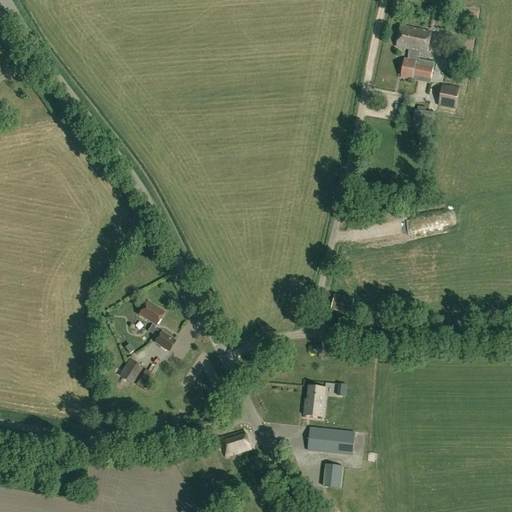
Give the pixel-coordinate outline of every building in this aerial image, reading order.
[(405,59),(401,78),(430,84),(434,63),(419,60),(420,52),(427,53),(431,32),(401,26),(397,47),(409,50),(407,60),(405,59)] [(438,105),(455,109),(460,89),(442,86),(438,105)] [(422,111),(414,110),(413,122),(432,124),(433,113),(422,112),(422,111)] [(355,300),(335,295),(331,309),(351,314),(355,300)] [(164,312),(148,301),(139,315),(152,324),(148,331),(157,338),(154,343),(168,352),(176,341),(161,332),(154,328),(164,312)] [(132,384),(142,369),(129,360),(119,376),(132,384)] [(145,391),(155,376),(145,370),(136,385),(145,391)] [(337,396),(344,397),(346,385),(338,385),(337,396)] [(126,392),(137,398),(140,393),(129,387),(126,392)] [(308,387),(306,405),(305,405),(304,416),(321,417),(324,388),(308,387)] [(352,456),(355,433),(310,428),(308,451),(352,456)] [(225,458),(251,450),(245,431),(219,439),(225,458)] [(325,465),(325,470),(323,487),(341,489),(343,472),(343,467),(325,465)]
